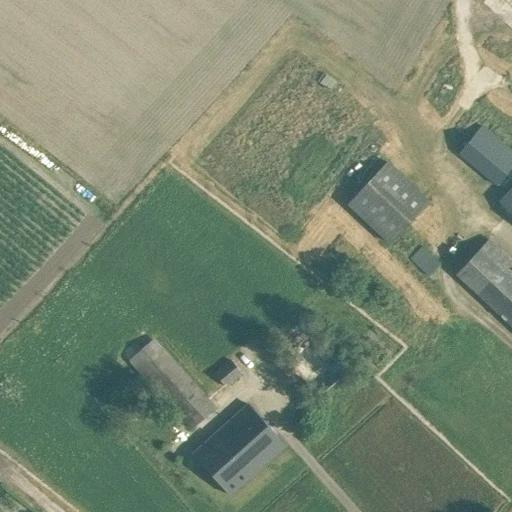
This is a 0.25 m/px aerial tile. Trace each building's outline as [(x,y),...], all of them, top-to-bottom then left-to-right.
[(459,155),(496,185),(511,164),(511,149),(483,126),(459,155)] [(347,204),(389,243),(429,200),(387,161),(347,204)] [(511,186),(499,200),(511,212),(511,186)] [(111,245),(227,358),(249,335),(134,222),(111,245)] [(511,260),(490,240),(457,275),(511,326),(511,260)] [(441,264),(422,246),(410,258),(429,276),(441,264)] [(348,372),(335,357),(303,319),(274,343),(318,396),(348,372)] [(217,408),(200,387),(155,336),(129,359),(191,431),(217,408)] [(231,360),(215,374),(226,386),(241,372),(231,360)] [(285,445),(272,430),(249,405),(193,454),(230,495),(285,445)]
